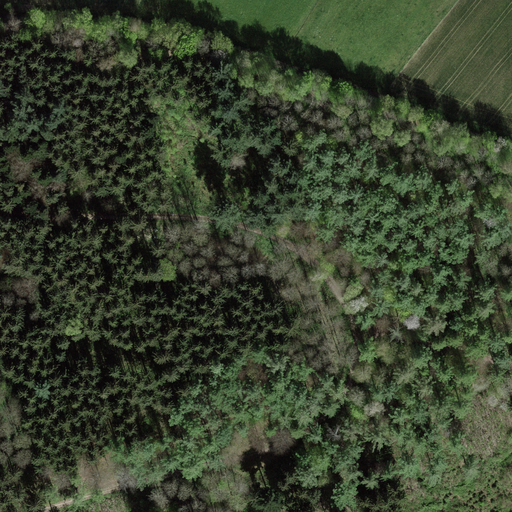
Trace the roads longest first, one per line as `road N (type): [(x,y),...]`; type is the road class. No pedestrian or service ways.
road 1 (track): [(0,205),(203,217),(272,232),(322,264),(352,320),(349,375),(309,433),(42,511)]
road 2 (track): [(0,16),(156,23),(511,147)]
road 3 (track): [(352,320),(511,354)]
